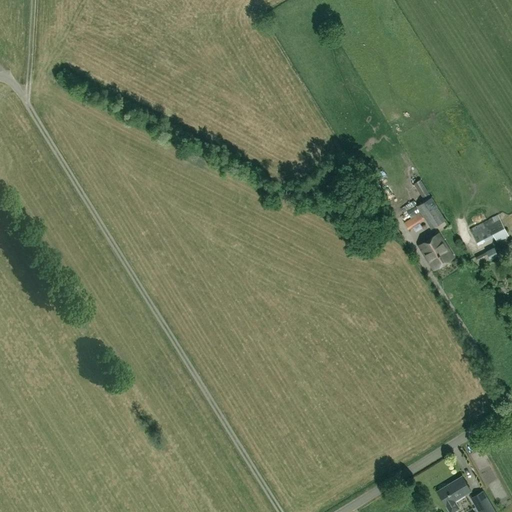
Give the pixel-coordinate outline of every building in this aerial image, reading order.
[(422,198),(429,194),(421,180),(414,184),(422,198)] [(417,207),(408,212),(411,218),(420,212),(425,220),(431,229),(445,220),(431,198),(417,207)] [(497,242),(509,236),(497,215),(470,230),(478,245),(494,237),(497,242)] [(419,245),(434,269),(453,257),(438,233),(419,245)] [(498,256),(494,248),(475,257),(479,265),(498,256)] [(454,511),(460,509),(455,500),(471,491),(462,476),(437,491),(446,505),(445,506),(448,511),(454,511)] [(495,511),(483,491),(470,498),(475,507),(473,509),(474,511),(495,511)]
